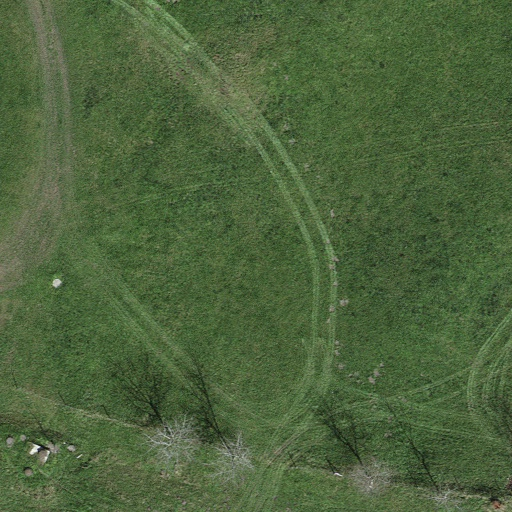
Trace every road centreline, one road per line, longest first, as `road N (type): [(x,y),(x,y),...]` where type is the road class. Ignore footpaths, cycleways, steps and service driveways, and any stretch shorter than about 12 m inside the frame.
road 1 (track): [(380,511),(316,503),(0,400)]
road 2 (track): [(0,288),(10,287),(48,220),(58,72),(34,0)]
